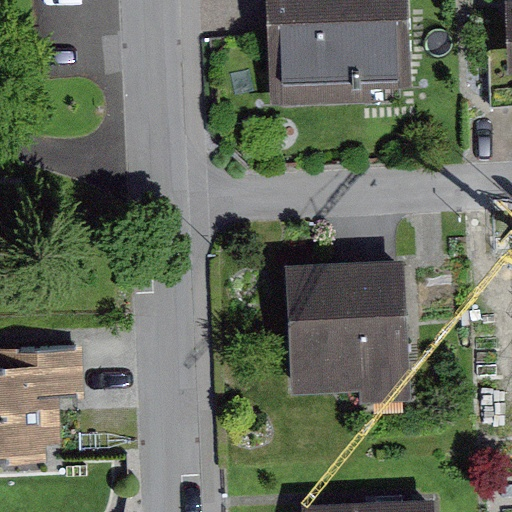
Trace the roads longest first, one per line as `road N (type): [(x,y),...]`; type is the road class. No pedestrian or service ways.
road 1 (residential): [(171,196),(511,181)]
road 2 (residential): [(179,511),(171,196)]
road 3 (residential): [(171,196),(161,0)]
